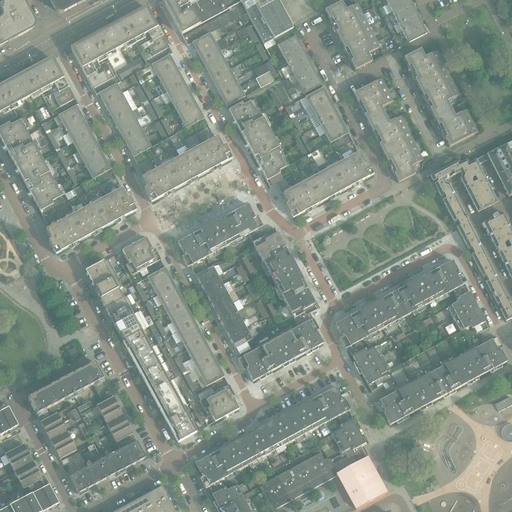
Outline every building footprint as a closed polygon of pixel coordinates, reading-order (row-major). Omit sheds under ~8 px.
[(34,24),(33,21),(21,0),(11,0),(0,6),(0,46),(30,30),(31,30),(33,28),(34,26),(34,24)] [(48,0),(54,10),(55,11),(57,13),(59,14),(61,14),(63,13),(86,0),(48,0)] [(240,3),(238,0),(161,0),(164,4),(181,36),(201,24),(240,3)] [(292,30),(276,0),(238,0),(240,3),(263,45),(273,40),(281,36),(290,31),(292,30)] [(393,15),(411,5),(408,0),(397,0),(388,5),(391,12),(382,17),(383,20),(393,15)] [(367,26),(361,14),(356,5),(345,11),(341,3),(324,11),(329,20),(331,19),(333,23),(331,25),(339,41),(367,26)] [(395,26),(397,25),(416,15),(411,5),(393,15),(396,22),(394,24),(395,26)] [(135,39),(157,27),(147,9),(138,14),(137,12),(121,21),(133,42),(134,43),(136,42),(135,39)] [(400,36),(402,34),(421,25),(416,15),(397,25),(401,32),(399,34),(400,36)] [(248,24),(244,16),(240,19),(243,24),(244,26),(246,24),(248,24)] [(133,42),(121,21),(94,36),(101,49),(106,57),(133,42)] [(405,46),(426,35),(421,25),(402,34),(406,42),(404,43),(405,46)] [(378,49),(375,43),(367,26),(339,41),(354,71),(371,63),(367,55),(378,49)] [(171,54),(159,31),(157,27),(135,39),(136,42),(134,43),(147,67),(148,68),(151,67),(169,57),(172,55),(171,54)] [(254,34),(249,27),(246,29),(249,36),(250,37),(254,34)] [(249,36),(246,29),(237,34),(241,40),(249,36)] [(283,40),(292,35),(290,31),(281,36),(283,40)] [(294,39),(293,37),(292,35),(283,40),(285,44),(294,39)] [(106,57),(101,49),(94,36),(78,44),(79,45),(71,50),(81,69),(102,57),(103,59),(106,58),(106,57)] [(213,45),(208,36),(191,44),(196,54),(213,45)] [(279,59),(282,57),(301,47),(300,46),(299,46),(297,42),(298,42),(295,36),(293,37),(294,39),(285,44),(283,40),(281,36),(273,40),(281,55),(278,57),(279,59)] [(201,63),(218,53),(213,45),(196,54),(201,63)] [(284,68),(306,57),(305,55),(303,51),(301,47),(282,57),(286,65),(283,66),(284,68)] [(418,88),(446,74),(435,52),(424,58),(420,50),(403,59),(418,88)] [(206,72),(223,62),(218,53),(201,63),(206,72)] [(120,83),(108,62),(106,58),(103,59),(102,57),(81,69),(96,97),(98,95),(117,85),(120,83)] [(152,78),(156,76),(174,66),(169,57),(151,67),(148,68),(138,73),(135,75),(138,82),(142,80),(140,77),(149,72),(152,78)] [(292,76),(311,66),(310,65),(308,61),(306,57),(284,68),(283,69),(287,76),(289,76),(290,78),(292,76)] [(144,67),(140,59),(128,66),(132,73),(144,67)] [(63,79),(53,60),(44,65),(43,63),(27,72),(34,85),(39,93),(40,95),(45,92),(44,89),(63,79)] [(211,81),(228,71),(223,62),(206,72),(211,81)] [(269,72),(265,65),(255,71),(258,78),(269,72)] [(132,73),(128,66),(117,72),(121,80),(132,73)] [(161,85),(179,75),(174,66),(156,76),(161,85)] [(295,87),(316,76),(315,74),(313,71),(313,70),(311,66),(292,76),(296,84),(294,85),(295,87)] [(216,89),(233,80),(241,76),(236,67),(228,71),(211,81),(216,89)] [(39,93),(34,85),(27,72),(0,86),(0,87),(6,99),(11,108),(39,93)] [(457,96),(446,74),(418,88),(433,118),(450,110),(446,102),(457,96)] [(165,94),(184,84),(179,75),(161,85),(165,94)] [(300,97),(321,86),(318,80),(319,80),(316,76),(295,87),(294,88),(298,96),(299,95),(300,97)] [(76,103),(64,81),(63,79),(44,89),(45,92),(40,95),(52,116),(76,103)] [(221,98),(237,89),(233,80),(216,89),(221,98)] [(392,103),(385,89),(380,80),(352,95),(368,125),(384,116),(381,108),(392,103)] [(149,91),(154,88),(151,84),(147,84),(145,85),(145,84),(140,86),(144,94),(149,91)] [(170,103),(189,92),(184,84),(165,94),(170,103)] [(103,104),(121,94),(117,85),(98,95),(103,104)] [(11,108),(6,99),(0,87),(0,112),(5,109),(6,111),(11,108)] [(143,95),(138,87),(134,90),(136,92),(134,92),(136,95),(137,95),(138,97),(143,95)] [(243,99),(237,89),(221,98),(226,108),(243,99)] [(309,108),(328,98),(323,89),(304,99),(309,108)] [(153,99),(149,91),(144,94),(148,101),(153,99)] [(175,112),(194,101),(189,92),(170,103),(175,112)] [(279,102),(274,93),(269,95),(274,104),(279,102)] [(108,113),(126,103),(121,94),(103,104),(108,113)] [(147,102),(143,95),(138,97),(142,104),(147,102)] [(309,120),(310,120),(333,107),(328,98),(309,108),(304,111),(309,120)] [(180,121),(199,111),(194,101),(175,112),(180,121)] [(158,109),(154,102),(150,104),(154,112),(158,109)] [(262,119),(259,114),(252,102),(242,107),(241,104),(228,111),(233,121),(231,122),(234,127),(236,126),(240,135),(242,133),(237,125),(248,119),(252,125),(262,119)] [(283,110),(279,102),(274,104),(278,112),(283,110)] [(113,122),(131,112),(126,103),(108,113),(113,122)] [(153,113),(148,105),(144,107),(149,115),(153,113)] [(60,127),(81,116),(76,107),(58,117),(55,118),(60,127)] [(315,129),(319,126),(338,116),(333,107),(310,120),(315,129)] [(0,119),(3,125),(16,117),(11,108),(6,111),(5,109),(0,112),(0,119)] [(118,131),(136,121),(141,119),(136,109),(131,112),(113,122),(118,131)] [(162,117),(158,109),(154,112),(158,119),(162,117)] [(448,148),(476,134),(477,134),(465,111),(454,117),(450,110),(433,118),(448,148)] [(185,130),(204,120),(199,111),(180,121),(185,130)] [(63,138),(68,135),(86,125),(81,116),(60,127),(58,128),(63,138)] [(290,124),(286,116),(282,119),(286,126),(290,124)] [(324,135),(343,125),(338,116),(319,126),(324,135)] [(382,153),(410,139),(399,118),(388,124),(384,116),(368,125),(382,153)] [(278,150),(270,134),(262,119),(252,125),(248,119),(237,125),(242,133),(240,135),(246,145),(244,146),(246,150),(248,149),(254,159),(257,158),(261,167),(271,161),(268,155),(278,150)] [(190,152),(202,146),(214,139),(204,120),(185,130),(173,136),(151,148),(132,159),(143,178),(167,165),(190,152)] [(168,127),(164,120),(160,122),(164,129),(168,127)] [(122,140),(141,130),(136,121),(118,131),(122,140)] [(34,148),(28,136),(20,122),(10,127),(9,124),(0,129),(0,139),(4,146),(2,147),(4,152),(6,151),(11,160),(34,148)] [(50,133),(45,124),(41,126),(46,135),(50,133)] [(294,131),(290,124),(286,126),(290,133),(294,131)] [(72,144),(91,134),(86,125),(68,135),(72,144)] [(329,145),(348,134),(343,125),(324,135),(329,145)] [(127,149),(146,139),(141,130),(122,140),(127,149)] [(55,142),(50,133),(46,135),(51,144),(55,142)] [(77,153),(96,143),(91,134),(72,144),(77,153)] [(332,168),(343,162),(358,154),(348,134),(329,145),(288,167),(277,172),(279,175),(266,182),(269,188),(277,185),(282,195),(308,181),(332,168)] [(217,168),(226,163),(232,160),(224,146),(222,148),(217,138),(214,139),(202,146),(190,152),(203,175),(212,170),(213,172),(218,170),(217,168)] [(58,147),(63,144),(60,139),(55,142),(51,144),(55,152),(59,150),(58,147)] [(132,159),(151,148),(146,139),(127,149),(132,159)] [(415,175),(411,167),(422,162),(410,139),(382,153),(398,184),(415,175)] [(511,157),(511,154),(510,154),(508,150),(511,147),(511,142),(496,150),(503,164),(503,165),(511,161),(511,157)] [(82,162),(101,152),(96,143),(77,153),(75,155),(79,164),(82,162)] [(47,171),(45,168),(34,148),(11,160),(16,170),(14,171),(17,175),(19,174),(24,184),(47,171)] [(288,167),(284,159),(278,150),(268,155),(271,161),(261,167),(257,158),(254,159),(258,168),(256,169),(259,173),(261,172),(266,182),(279,175),(277,172),(288,167)] [(503,164),(496,150),(480,158),(483,163),(489,160),(493,169),(503,164)] [(64,158),(67,156),(65,152),(61,154),(61,153),(57,155),(61,162),(65,160),(64,158)] [(87,171),(105,161),(101,152),(82,162),(87,171)] [(193,180),(203,175),(190,152),(167,165),(180,188),(189,183),(190,185),(195,182),(193,180)] [(358,184),(362,182),(373,175),(366,162),(363,164),(358,154),(343,162),(332,168),(344,191),(354,186),(355,188),(359,186),(358,184)] [(482,176),(477,166),(483,163),(480,158),(468,165),(466,161),(460,163),(463,169),(465,168),(472,180),(474,178),(475,180),(482,176)] [(119,185),(110,170),(105,161),(87,171),(92,181),(106,173),(114,188),(119,185)] [(511,178),(511,161),(503,165),(511,179),(511,178)] [(472,180),(465,168),(463,169),(460,163),(459,164),(458,162),(455,164),(454,163),(459,173),(461,176),(460,179),(463,186),(470,182),(469,181),(472,180)] [(459,173),(454,163),(438,172),(443,182),(443,181),(459,173)] [(511,179),(503,165),(503,164),(493,169),(501,184),(511,179)] [(170,193),(174,191),(180,188),(167,165),(143,178),(141,179),(146,189),(143,190),(151,204),(166,195),(167,197),(171,195),(170,193)] [(335,196),(344,191),(332,168),(308,181),(321,204),(330,199),(331,201),(336,198),(335,196)] [(61,197),(53,183),(47,171),(24,184),(29,193),(27,194),(29,198),(31,197),(39,212),(53,205),(51,202),(61,197)] [(448,185),(445,184),(443,181),(443,182),(438,172),(429,177),(432,183),(436,181),(438,183),(433,185),(440,197),(443,195),(444,196),(452,192),(448,185)] [(94,204),(106,198),(121,190),(119,185),(114,188),(106,173),(92,181),(61,197),(51,202),(53,205),(39,212),(48,229),(71,217),(94,204)] [(490,190),(482,176),(475,180),(475,181),(473,183),(480,195),(490,190)] [(511,195),(511,182),(511,179),(501,184),(508,197),(508,198),(508,197),(511,195)] [(312,209),(321,204),(308,181),(282,195),(287,205),(285,206),(292,219),(307,211),(308,213),(313,211),(312,209)] [(480,195),(473,183),(471,184),(470,182),(463,186),(470,200),(480,195)] [(121,220),(131,214),(136,211),(129,198),(126,199),(121,190),(106,198),(94,204),(107,227),(116,222),(118,224),(122,222),(121,220)] [(496,203),(490,190),(480,195),(487,209),(497,203),(496,203)] [(459,206),(452,192),(444,196),(445,198),(441,199),(448,212),(459,206)] [(487,209),(480,195),(470,200),(477,213),(477,214),(477,213),(487,209)] [(98,232),(107,227),(94,204),(71,217),(84,240),(93,235),(94,237),(99,234),(98,232)] [(254,218),(247,206),(238,211),(236,209),(232,212),(233,214),(224,219),(230,231),(227,233),(233,243),(263,227),(257,217),(254,218)] [(466,220),(459,206),(448,212),(454,224),(457,223),(458,224),(466,220)] [(509,228),(502,214),(492,219),(499,233),(509,228)] [(75,245),(84,240),(71,217),(48,229),(45,231),(50,241),(48,242),(55,256),(70,247),(71,249),(76,247),(75,245)] [(230,231),(224,219),(214,224),(213,222),(209,224),(210,226),(201,231),(207,244),(210,242),(216,253),(233,243),(227,233),(230,231)] [(499,233),(492,219),(483,224),(482,224),(489,238),(499,233)] [(473,234),(466,220),(458,224),(459,226),(456,227),(462,239),(473,234)] [(511,243),(511,233),(509,228),(499,233),(505,245),(507,244),(508,246),(511,243)] [(284,248),(286,247),(284,243),(282,244),(274,229),(263,235),(261,231),(249,238),(268,273),(280,267),(278,264),(289,258),(284,248)] [(207,244),(201,231),(191,236),(190,234),(186,237),(187,239),(177,244),(183,256),(181,258),(187,269),(216,253),(210,242),(207,244)] [(505,245),(499,233),(489,238),(496,252),(503,248),(502,247),(505,245)] [(480,248),(473,234),(462,239),(468,252),(471,250),(472,252),(480,248)] [(152,251),(145,239),(135,244),(134,242),(130,245),(131,246),(121,252),(128,264),(125,266),(131,276),(160,260),(155,250),(152,251)] [(487,261),(480,248),(472,252),(473,253),(470,255),(476,267),(487,261)] [(511,261),(511,259),(507,249),(504,250),(503,248),(496,252),(503,265),(511,261)] [(297,271),(299,270),(296,266),(294,267),(289,258),(278,264),(280,267),(268,273),(278,291),(289,284),(291,287),(302,281),(297,271)] [(107,260),(84,272),(93,289),(116,277),(108,262),(107,260)] [(494,275),(487,261),(476,267),(483,279),(485,278),(486,280),(494,275)] [(511,278),(511,261),(503,265),(510,279),(511,279),(511,278)] [(218,277),(213,267),(207,270),(203,262),(191,269),(200,287),(218,277)] [(458,274),(452,262),(442,267),(441,265),(436,268),(437,270),(428,275),(435,287),(432,289),(438,299),(448,294),(467,284),(461,273),(458,274)] [(170,278),(165,268),(165,269),(162,264),(151,270),(154,275),(146,279),(151,288),(170,278)] [(248,282),(244,274),(239,276),(243,284),(248,282)] [(205,296),(223,286),(227,284),(222,275),(218,277),(200,287),(205,296)] [(435,287),(428,275),(419,280),(418,278),(413,280),(414,282),(405,287),(412,300),(414,298),(420,309),(438,299),(432,289),(435,287)] [(501,289),(494,275),(486,280),(487,281),(484,282),(491,295),(501,289)] [(116,277),(93,289),(99,300),(118,290),(122,288),(116,277)] [(156,297),(175,287),(170,278),(151,288),(156,297)] [(309,295),(311,294),(309,289),(307,290),(302,281),(291,287),(289,284),(278,291),(297,326),(309,319),(307,316),(318,310),(309,295)] [(257,290),(253,283),(245,288),(249,294),(257,290)] [(210,305),(228,295),(223,286),(205,296),(210,305)] [(161,306),(180,296),(175,287),(156,297),(161,306)] [(412,300),(405,287),(395,293),(394,291),(389,293),(390,295),(381,300),(388,313),(385,314),(391,325),(420,309),(414,298),(412,300)] [(456,303),(447,308),(447,309),(451,316),(452,319),(460,333),(469,327),(471,330),(484,323),(476,308),(478,307),(476,302),(474,303),(468,293),(465,287),(453,294),(456,300),(455,301),(456,303)] [(508,303),(501,289),(491,295),(497,307),(500,305),(500,307),(508,303)] [(99,300),(104,309),(123,299),(118,290),(99,300)] [(261,297),(257,290),(249,294),(253,302),(261,297)] [(215,314),(233,304),(228,295),(210,305),(215,314)] [(166,315),(185,305),(180,296),(161,306),(166,315)] [(126,297),(123,299),(104,309),(109,318),(127,308),(131,306),(126,297)] [(388,313),(381,300),(372,305),(371,303),(366,306),(367,308),(358,313),(365,325),(367,324),(373,334),(391,325),(385,314),(388,313)] [(263,310),(259,302),(255,305),(259,312),(263,310)] [(511,318),(511,310),(508,303),(500,307),(501,309),(499,310),(505,322),(511,318)] [(220,323),(237,313),(233,304),(215,314),(220,323)] [(171,324),(189,314),(185,305),(166,315),(171,324)] [(127,308),(109,318),(114,326),(135,314),(131,306),(127,308)] [(267,317),(263,310),(259,312),(263,319),(267,317)] [(122,342),(141,332),(145,330),(141,322),(136,313),(135,314),(114,326),(118,334),(122,342)] [(225,332),(242,322),(237,313),(220,323),(225,332)] [(365,325),(358,313),(349,318),(347,316),(343,318),(344,320),(334,326),(341,338),(338,340),(344,350),(373,334),(367,324),(365,325)] [(176,333),(195,323),(189,314),(171,324),(176,333)] [(313,350),(316,348),(323,344),(316,332),(318,331),(313,320),(284,336),(289,346),(292,345),(299,357),(308,352),(309,354),(314,352),(313,350)] [(229,340),(247,330),(242,322),(225,332),(229,340)] [(181,343),(200,332),(195,323),(176,333),(181,343)] [(484,323),(471,330),(474,336),(477,335),(488,329),(484,323)] [(170,332),(166,326),(162,329),(158,331),(162,338),(166,336),(165,334),(170,332)] [(389,371),(380,377),(381,379),(384,385),(382,387),(383,389),(386,395),(388,397),(397,392),(399,391),(412,384),(426,376),(435,371),(444,367),(459,359),(473,351),(482,346),(481,343),(478,337),(477,335),(474,336),(471,330),(469,327),(460,333),(443,342),(404,363),(389,371)] [(250,351),(246,343),(252,340),(247,330),(229,340),(239,357),(250,351)] [(196,433),(141,332),(122,342),(177,443),(196,433)] [(186,351),(204,341),(200,332),(181,343),(186,351)] [(405,338),(405,337),(403,334),(395,338),(397,342),(405,338)] [(289,362),(293,360),(299,357),(292,345),(289,346),(284,336),(266,345),(272,356),(269,358),(275,370),(285,365),(286,367),(291,364),(289,362)] [(482,346),(473,351),(479,361),(476,363),(482,376),(492,370),(493,372),(498,370),(497,370),(496,368),(506,363),(500,350),(502,349),(496,338),(491,341),(482,346)] [(171,348),(167,341),(162,343),(164,347),(167,351),(171,348)] [(191,360),(209,350),(204,341),(186,351),(191,360)] [(266,375),(270,373),(275,370),(269,358),(272,356),(266,345),(255,351),(237,361),(243,372),(245,370),(252,383),(262,377),(263,379),(267,377),(266,375)] [(360,345),(348,351),(351,357),(357,367),(355,368),(357,372),(359,371),(360,372),(362,376),(367,386),(381,379),(380,377),(389,371),(381,357),(380,355),(376,348),(376,347),(366,352),(365,349),(364,350),(360,345)] [(78,355),(74,347),(66,351),(70,359),(78,355)] [(195,369),(214,359),(209,350),(191,360),(195,369)] [(459,359),(444,367),(449,377),(452,376),(459,388),(469,383),(470,385),(474,383),(473,381),(482,376),(476,363),(479,361),(473,351),(459,359)] [(200,378),(219,368),(214,359),(195,369),(200,378)] [(103,380),(94,363),(65,379),(73,396),(92,386),(103,380)] [(435,371),(426,376),(432,387),(429,388),(435,401),(445,396),(446,398),(451,395),(450,393),(459,388),(452,376),(449,377),(444,367),(435,371)] [(205,388),(224,378),(219,368),(200,378),(205,388)] [(399,391),(397,392),(403,403),(406,401),(412,414),(422,408),(423,410),(427,408),(426,406),(435,401),(429,388),(432,387),(426,376),(412,384),(399,391)] [(47,410),(65,401),(73,396),(65,379),(27,399),(36,416),(47,410)] [(381,379),(367,386),(371,393),(382,387),(384,385),(381,379)] [(228,415),(232,413),(238,410),(232,398),(234,396),(228,386),(198,402),(199,402),(204,412),(207,411),(214,423),(224,418),(225,420),(230,417),(228,415)] [(352,411),(346,400),(343,401),(337,389),(327,394),(326,392),(321,395),(322,397),(313,402),(320,414),(318,415),(324,426),(337,419),(349,412),(352,411)] [(379,402),(374,405),(379,415),(382,414),(389,426),(399,421),(400,423),(404,421),(403,419),(412,414),(406,401),(403,403),(397,392),(388,397),(379,402)] [(511,403),(509,397),(494,405),(498,413),(511,405),(511,403)] [(118,407),(112,398),(96,407),(101,416),(118,407)] [(79,413),(91,406),(89,402),(77,409),(79,413)] [(320,414),(313,402),(304,407),(303,405),(298,407),(299,409),(290,415),(296,427),(298,426),(304,437),(324,426),(318,415),(320,414)] [(0,444),(18,435),(20,433),(5,404),(0,406),(0,444)] [(105,425),(122,416),(118,407),(101,416),(105,425)] [(47,410),(36,416),(40,423),(51,417),(47,410)] [(56,414),(51,417),(40,423),(45,433),(61,424),(56,414)] [(296,427),(290,415),(281,420),(279,418),(274,420),(276,422),(266,427),(273,440),(271,441),(277,452),(304,437),(298,426),(296,427)] [(341,430),(331,436),(336,443),(337,445),(338,447),(342,454),(342,455),(345,454),(352,450),(353,452),(361,448),(367,445),(361,435),(363,434),(361,429),(359,430),(357,427),(354,421),(352,417),(350,415),(338,422),(341,427),(340,428),(341,430)] [(110,434),(127,425),(122,416),(105,425),(110,434)] [(66,433),(61,424),(45,433),(50,442),(66,433)] [(132,434),(127,425),(110,434),(115,443),(132,434)] [(507,443),(510,444),(511,443),(511,426),(510,426),(506,427),(504,428),(502,431),(502,433),(501,435),(502,438),(504,441),(505,442),(507,443)] [(273,440),(266,427),(257,432),(256,430),(251,433),(252,435),(243,440),(249,453),(251,451),(257,462),(277,452),(271,441),(273,440)] [(71,442),(66,433),(50,442),(54,451),(71,442)] [(136,442),(135,441),(132,434),(115,443),(119,451),(136,442)] [(249,453),(243,440),(234,445),(233,443),(228,445),(229,447),(220,453),(227,465),(228,464),(234,475),(257,462),(251,451),(249,453)] [(76,452),(71,442),(54,451),(59,460),(76,452)] [(145,459),(136,442),(119,451),(106,458),(115,475),(145,459)] [(9,465),(28,455),(23,445),(4,456),(9,465)] [(279,511),(277,511),(276,510),(290,503),(339,476),(357,510),(359,509),(380,498),(386,494),(388,493),(382,482),(379,476),(369,458),(367,459),(361,448),(353,452),(352,450),(345,454),(350,462),(338,468),(334,467),(331,461),(327,460),(325,461),(321,454),(277,478),(262,486),(263,487),(260,489),(272,511),(279,511)] [(227,465),(220,453),(210,458),(209,456),(205,458),(206,460),(196,465),(203,478),(200,479),(206,490),(225,480),(234,475),(228,464),(227,465)] [(13,473),(32,463),(28,455),(9,465),(13,473)] [(78,495),(115,475),(106,458),(69,478),(78,495)] [(18,482),(37,472),(32,463),(13,473),(18,482)] [(58,505),(44,477),(41,479),(37,472),(18,482),(23,491),(26,489),(30,496),(40,491),(50,509),(58,505)] [(222,485),(210,491),(213,496),(217,503),(219,506),(217,508),(219,511),(221,511),(238,511),(248,505),(243,496),(242,494),(238,487),(228,492),(227,489),(225,490),(222,485)] [(176,511),(171,501),(163,488),(141,500),(146,511),(176,511)] [(44,511),(50,509),(40,491),(30,496),(9,507),(11,511),(44,511)] [(146,511),(141,500),(118,511),(146,511)]
